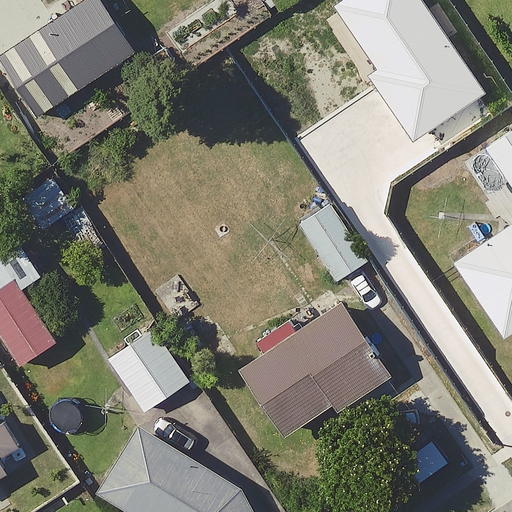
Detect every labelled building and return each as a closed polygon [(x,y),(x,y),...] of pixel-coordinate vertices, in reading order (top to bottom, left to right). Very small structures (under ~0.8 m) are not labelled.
[(102,0),(8,61),(30,96),(35,92),(50,117),(146,55),(110,0),(102,0)] [(511,135),(493,149),(511,174),(511,135)] [(98,238),(55,179),(37,192),(81,251),(98,238)] [(376,265),(335,202),(304,222),(345,285),(376,265)] [(511,315),(511,225),(456,262),(497,326),(511,315)] [(150,287),(182,267),(157,228),(125,248),(150,287)] [(68,348),(7,256),(0,260),(0,322),(32,371),(68,348)] [(182,267),(150,287),(175,325),(207,305),(182,267)] [(397,377),(357,312),(255,375),(295,440),(397,377)] [(198,386),(163,334),(119,363),(155,416),(198,386)] [(0,493),(20,481),(0,448),(0,437),(7,434),(0,422),(0,493)] [(154,428),(107,496),(129,511),(267,511),(248,470),(227,479),(154,428)]
